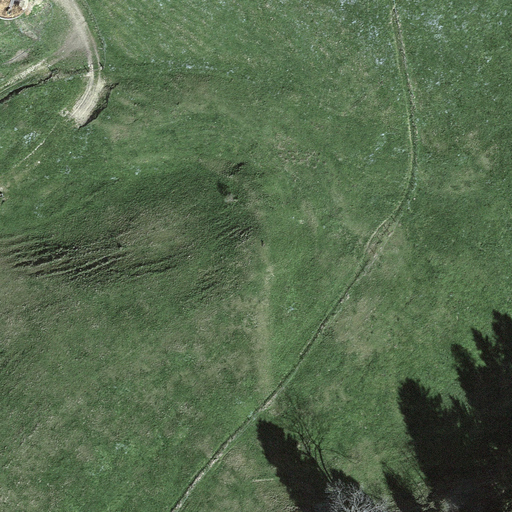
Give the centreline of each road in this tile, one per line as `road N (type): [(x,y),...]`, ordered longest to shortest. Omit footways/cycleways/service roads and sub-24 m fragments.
road 1 (track): [(89,38),(88,88),(61,135),(0,184)]
road 2 (track): [(0,88),(89,38),(71,0)]
